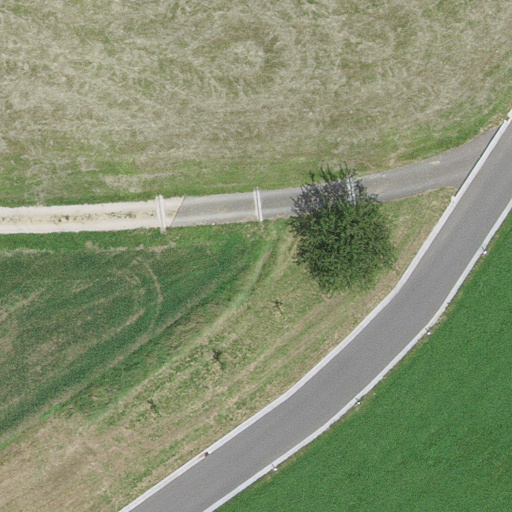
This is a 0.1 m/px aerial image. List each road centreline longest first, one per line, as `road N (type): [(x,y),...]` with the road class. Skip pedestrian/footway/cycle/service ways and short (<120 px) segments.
road 1 (unclassified): [(149,511),(317,391),(399,312),(441,268),(511,152)]
road 2 (track): [(0,217),(161,216),(505,161)]
